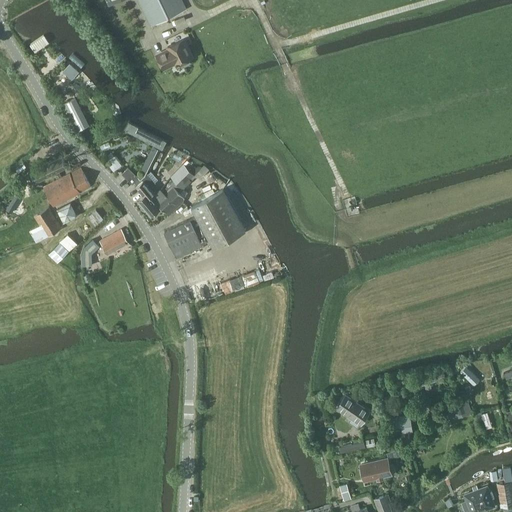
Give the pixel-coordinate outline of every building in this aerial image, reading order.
[(138,0),(151,25),(186,9),(181,0),(138,0)] [(43,35),(30,44),(35,52),(48,42),(43,35)] [(192,58),(183,39),(168,46),(169,49),(156,55),(163,69),(175,63),(177,65),(180,64),(181,66),(183,67),(189,64),(190,61),(189,59),(192,58)] [(75,98),(63,103),(74,124),(77,131),(89,125),(85,119),(75,98)] [(161,150),(165,141),(127,124),(123,132),(161,150)] [(112,152),(107,155),(113,164),(118,160),(112,152)] [(174,152),(171,157),(180,161),(182,156),(174,152)] [(38,182),(55,173),(57,176),(60,174),(59,171),(67,167),(62,157),(32,172),(28,174),(33,184),(38,182)] [(22,158),(13,164),(16,168),(25,163),(22,158)] [(205,162),(204,165),(202,166),(198,166),(196,168),(188,160),(183,164),(171,177),(173,179),(174,180),(170,184),(178,192),(195,176),(203,176),(211,166),(205,162)] [(62,177),(60,174),(57,176),(58,179),(43,186),(53,205),(91,187),(81,167),(62,177)] [(139,177),(128,167),(122,173),(133,184),(139,177)] [(152,196),(154,194),(151,190),(155,186),(154,185),(156,183),(148,174),(142,179),(143,181),(137,186),(144,195),(138,200),(142,205),(142,206),(141,208),(143,210),(145,210),(146,209),(151,216),(161,207),(152,196)] [(155,195),(154,194),(152,196),(161,207),(168,215),(183,202),(184,198),(178,192),(170,184),(162,191),(161,189),(155,195)] [(246,229),(223,189),(192,206),(197,216),(206,233),(214,247),(246,229)] [(3,219),(8,221),(20,198),(14,195),(6,209),(8,211),(3,219)] [(71,202),(57,209),(63,222),(77,215),(71,202)] [(36,242),(61,227),(49,206),(35,215),(40,224),(30,230),(36,242)] [(95,224),(103,217),(95,209),(87,215),(95,224)] [(199,237),(206,233),(197,216),(164,230),(177,256),(203,244),(199,237)] [(108,254),(129,242),(121,229),(99,241),(108,254)] [(60,243),(68,251),(77,242),(68,233),(59,242),(60,243)] [(85,246),(82,255),(82,265),(93,265),(92,254),(100,246),(93,239),(85,246)] [(60,243),(49,254),(57,262),(69,251),(68,251),(60,243)] [(497,362),(499,377),(507,375),(505,361),(497,362)] [(465,370),(470,384),(478,382),(473,368),(465,370)] [(443,370),(437,372),(440,380),(446,377),(443,370)] [(432,386),(430,382),(437,380),(435,374),(416,380),(418,386),(427,383),(428,387),(432,386)] [(502,389),(504,403),(511,401),(511,397),(510,387),(502,389)] [(471,393),(476,407),(484,405),(479,390),(471,393)] [(346,395),(338,407),(361,422),(369,411),(346,395)] [(457,399),(457,400),(457,401),(450,404),(454,418),(471,412),(466,398),(463,399),(462,397),(457,399)] [(491,431),(499,429),(493,411),(485,413),(491,431)] [(442,412),(435,414),(438,422),(444,420),(442,412)] [(402,432),(412,430),(410,415),(405,415),(392,417),(394,427),(401,426),(402,432)] [(410,442),(411,447),(422,443),(427,441),(426,437),(410,442)] [(366,448),(364,441),(339,447),(341,453),(366,448)] [(387,459),(361,465),(364,480),(391,474),(387,459)] [(511,480),(511,473),(511,466),(503,467),(503,468),(505,477),(505,481),(511,480)] [(501,511),(511,511),(511,483),(511,481),(497,484),(501,511)] [(347,500),(351,498),(346,484),(340,486),(344,497),(346,496),(347,500)] [(471,511),(476,511),(494,505),(491,498),(494,497),(492,491),(489,492),(487,486),(465,494),(471,511)] [(391,511),(385,495),(375,499),(379,511),(391,511)]
